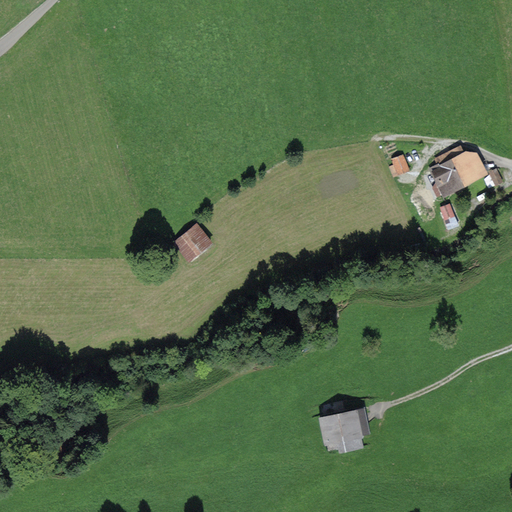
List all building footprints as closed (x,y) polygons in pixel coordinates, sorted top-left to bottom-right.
[(459,149),(453,152),(457,160),(452,163),(462,182),(482,172),(473,155),(464,159),(459,149)] [(438,195),(443,193),(442,192),(462,182),(452,163),(457,160),(453,152),(439,159),(441,163),(431,169),(438,184),(433,187),(438,195)] [(408,170),(403,156),(393,159),(398,174),(408,170)] [(490,173),(496,184),(502,181),(497,170),(490,173)] [(456,223),(450,204),(441,208),(448,226),(456,223)] [(190,257),(207,243),(196,229),(178,243),(190,257)] [(364,412),(324,420),(328,441),(330,449),(341,447),(342,451),(361,447),(359,435),(369,433),(364,412)]
